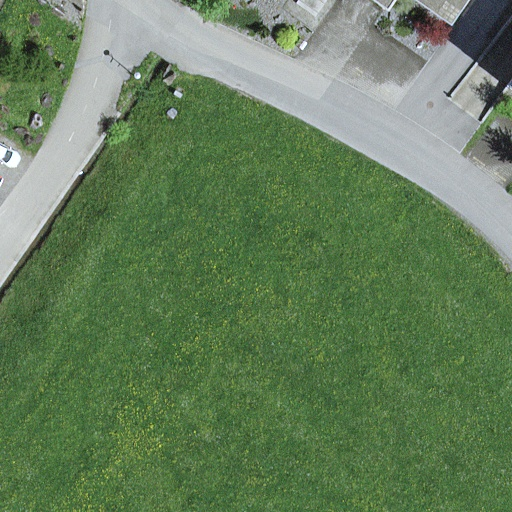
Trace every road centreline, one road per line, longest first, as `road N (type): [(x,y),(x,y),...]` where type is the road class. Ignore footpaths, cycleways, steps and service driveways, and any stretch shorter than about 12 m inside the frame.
road 1 (residential): [(511,229),(390,142),(116,6)]
road 2 (residential): [(0,243),(90,93),(116,6)]
